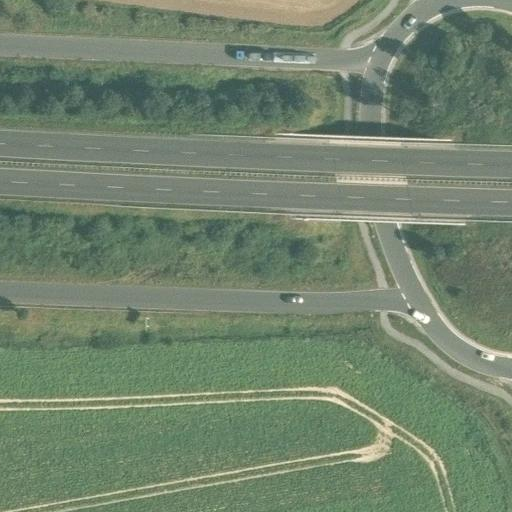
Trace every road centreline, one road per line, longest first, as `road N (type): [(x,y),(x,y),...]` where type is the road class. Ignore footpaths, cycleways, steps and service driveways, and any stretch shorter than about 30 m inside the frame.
road 1 (trunk): [(511,164),(0,141)]
road 2 (trunk): [(0,181),(511,201)]
road 3 (trunk): [(0,291),(420,307)]
road 4 (trunk): [(386,49),(342,61),(0,45)]
road 5 (primary): [(386,49),(369,117),(372,187),(420,307)]
